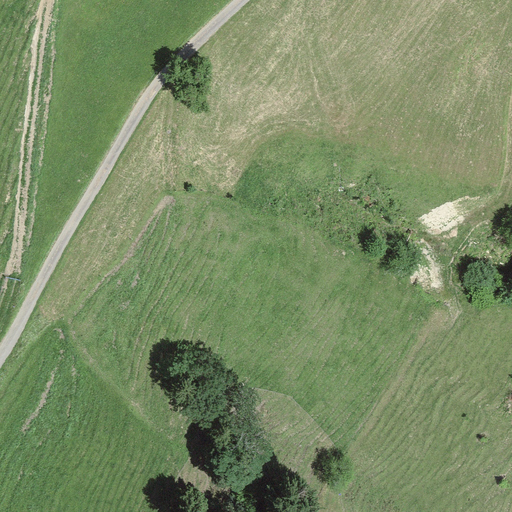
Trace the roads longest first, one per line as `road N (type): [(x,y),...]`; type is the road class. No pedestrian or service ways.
road 1 (unclassified): [(241,0),(152,90),(0,357)]
road 2 (track): [(1,355),(52,0)]
